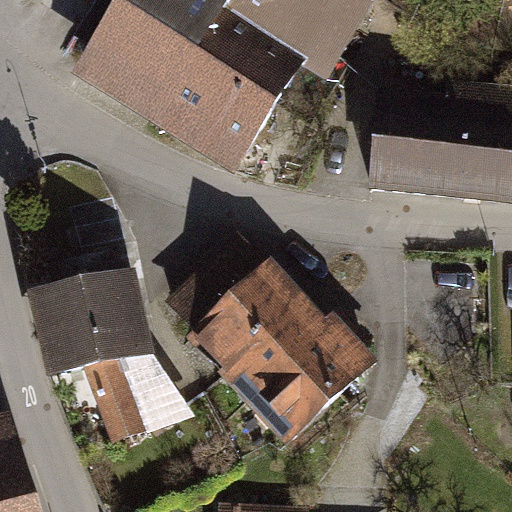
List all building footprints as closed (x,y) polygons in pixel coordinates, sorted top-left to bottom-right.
[(121,0),(69,88),(225,180),(293,66),(320,81),(368,0),(121,0)] [(380,113),(376,195),(511,202),(511,98),(457,96),(456,117),(380,113)] [(239,246),(165,314),(199,349),(191,356),(286,459),(377,375),(334,329),(328,335),(273,276),(270,279),(239,246)] [(45,386),(80,378),(108,448),(141,435),(115,369),(152,360),(132,277),(24,303),(45,386)] [(0,511),(35,511),(11,423),(0,426),(0,511)]
